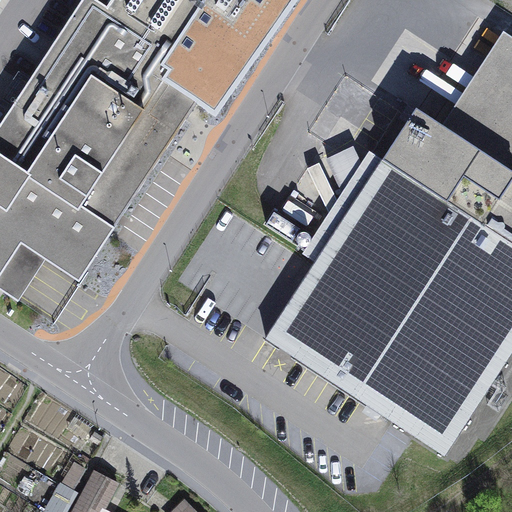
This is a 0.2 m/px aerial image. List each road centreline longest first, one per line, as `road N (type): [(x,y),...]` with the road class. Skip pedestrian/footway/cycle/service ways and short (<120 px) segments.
road 1 (residential): [(327,0),(78,384)]
road 2 (residential): [(78,384),(215,476),(253,511)]
